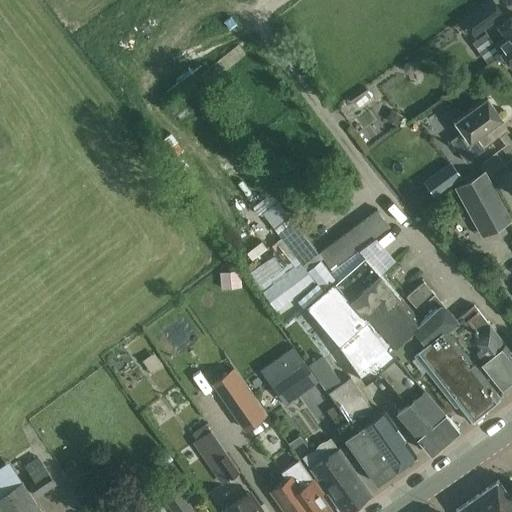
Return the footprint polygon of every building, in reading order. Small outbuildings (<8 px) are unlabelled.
[(159,48),(168,70),(198,57),(197,53),(213,46),(206,31),(208,30),(199,8),(196,9),(192,0),(163,0),(119,19),(121,25),(126,22),(133,39),(167,24),(174,41),(159,48)] [(474,36),(504,14),(494,0),(487,0),(461,19),(474,36)] [(499,63),(505,59),(511,68),(511,16),(499,26),(507,38),(495,46),(486,33),(473,43),(487,63),(495,57),(499,63)] [(413,62),(408,61),(404,63),(403,68),(406,72),(410,73),(414,70),(415,66),(413,62)] [(485,148),(476,137),(501,118),(487,98),(454,121),(462,131),(450,140),(466,162),(485,148)] [(402,117),(390,111),(386,121),(397,127),(402,117)] [(450,161),(424,181),(435,196),(461,176),(450,161)] [(485,172),(456,189),(482,237),(511,220),(485,172)] [(318,253),(331,271),(391,227),(377,209),(318,253)] [(301,265),(316,253),(292,222),(277,233),(301,265)] [(389,349),(422,320),(421,320),(400,296),(399,296),(379,274),(364,258),(335,284),(363,316),(366,321),(365,322),(389,349)] [(220,272),(222,288),(242,286),(240,270),(220,272)] [(416,307),(425,317),(438,305),(431,297),(435,294),(424,282),(407,297),(416,307)] [(395,413),(430,453),(459,430),(445,412),(448,410),(389,349),(365,322),(366,321),(363,316),(333,283),(307,306),(364,382),(379,371),(403,401),(398,405),(401,408),(395,413)] [(457,318),(450,311),(442,302),(438,305),(425,317),(421,320),(422,320),(389,349),(448,410),(456,404),(467,419),(498,395),(476,366),(445,328),(457,318)] [(445,328),(460,347),(476,366),(478,365),(500,393),(511,383),(511,352),(505,343),(489,322),(488,323),(474,305),(459,317),(457,318),(445,328)] [(364,382),(337,348),(307,308),(293,319),(320,353),(323,350),(347,379),(344,382),(322,356),(309,365),(340,409),(388,474),(416,454),(385,410),(378,415),(358,386),(364,382)] [(293,347),(260,370),(284,404),(317,381),(293,347)] [(256,422),(266,414),(250,391),(234,368),(224,375),(213,383),(229,406),(245,429),(256,422)] [(195,441),(211,464),(215,461),(228,480),(240,472),(227,454),(229,452),(208,423),(192,435),(196,440),(195,441)] [(303,456),(311,468),(342,511),(345,511),(371,494),(338,449),(331,437),(303,456)] [(57,484),(38,457),(24,467),(32,478),(27,482),(38,498),(57,484)] [(285,511),(325,511),(331,509),(321,494),(323,492),(298,457),(279,470),(284,477),(268,488),(285,511)] [(43,511),(22,480),(9,460),(0,465),(0,511),(43,511)] [(511,511),(511,499),(498,479),(482,490),(486,497),(488,495),(498,509),(499,508),(501,511),(511,511)] [(194,511),(172,480),(157,490),(172,511),(194,511)] [(486,497),(482,490),(455,510),(456,511),(501,511),(499,508),(498,509),(488,495),(486,497)] [(223,509),(224,511),(261,511),(258,507),(248,491),(223,509)]
